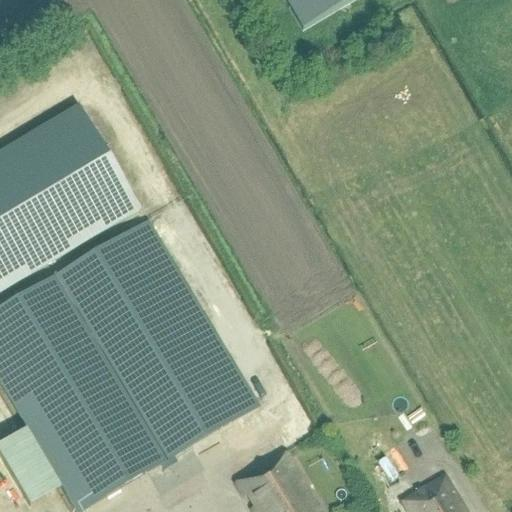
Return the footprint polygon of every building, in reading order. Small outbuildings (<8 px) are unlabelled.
[(281,0),(302,34),(360,0),(281,0)] [(0,295),(139,213),(78,109),(0,155),(0,295)] [(171,461),(257,410),(146,225),(60,275),(171,461)] [(0,386),(74,511),(86,511),(161,468),(50,282),(0,311),(0,386)] [(384,494),(433,472),(413,427),(364,450),(384,494)] [(320,511),(286,455),(235,486),(250,511),(320,511)] [(464,511),(444,479),(401,505),(404,511),(464,511)]
